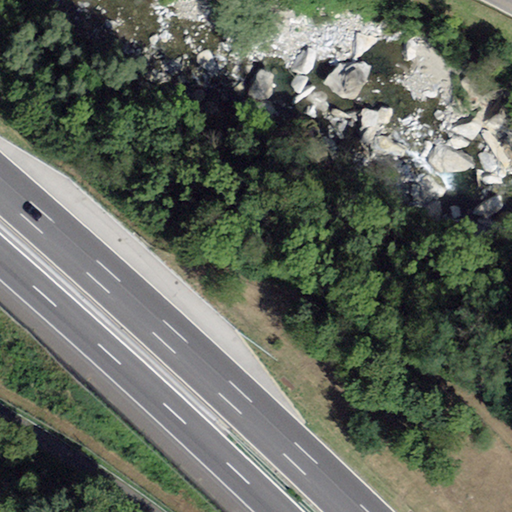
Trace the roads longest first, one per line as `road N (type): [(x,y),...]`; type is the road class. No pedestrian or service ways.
road 1 (motorway): [(343,511),(0,185)]
road 2 (motorway): [(0,261),(274,511)]
road 3 (unclassified): [(0,414),(153,511)]
